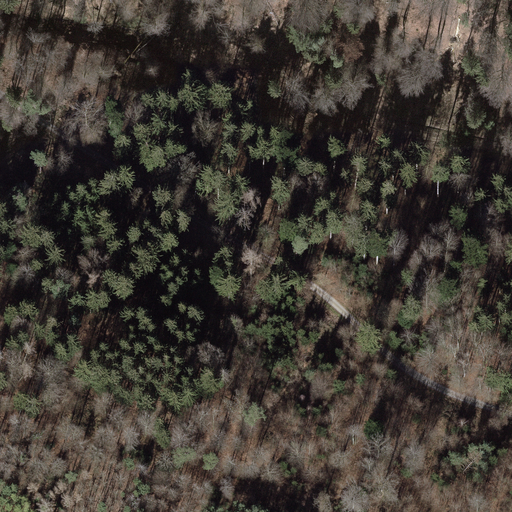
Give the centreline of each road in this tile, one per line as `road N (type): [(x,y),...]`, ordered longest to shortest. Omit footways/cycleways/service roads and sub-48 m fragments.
road 1 (track): [(0,94),(298,274),(401,368),(511,416)]
road 2 (track): [(203,221),(140,304),(87,337),(42,327),(0,303)]
road 3 (track): [(511,150),(394,127),(366,42)]
